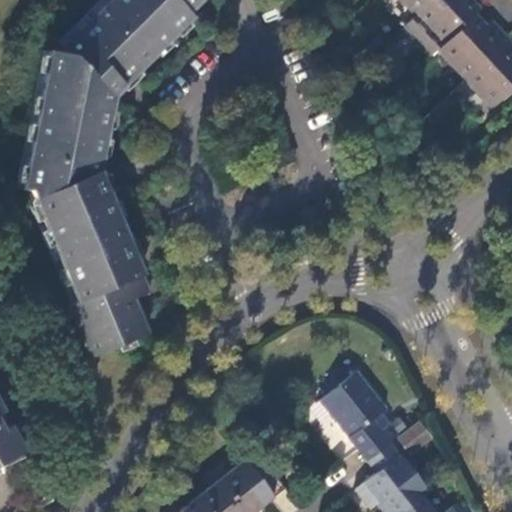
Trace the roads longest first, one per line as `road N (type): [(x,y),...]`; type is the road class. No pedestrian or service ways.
road 1 (residential): [(214,244),(354,181),(273,48)]
road 2 (residential): [(91,511),(187,367),(251,315)]
road 3 (residential): [(273,48),(173,143),(214,244)]
road 4 (residential): [(402,257),(496,430)]
road 5 (residential): [(251,315),(402,257)]
road 6 (residential): [(402,257),(511,168)]
